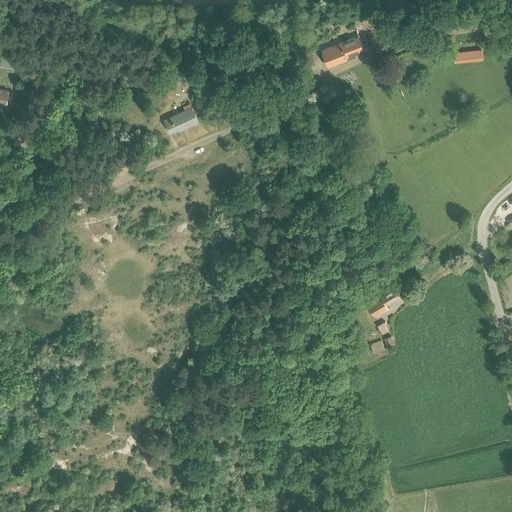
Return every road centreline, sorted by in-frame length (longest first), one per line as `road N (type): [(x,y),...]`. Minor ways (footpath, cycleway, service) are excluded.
road 1 (unclassified): [(511,368),(482,250),(484,216),(511,183)]
road 2 (unclassified): [(137,0),(297,0)]
